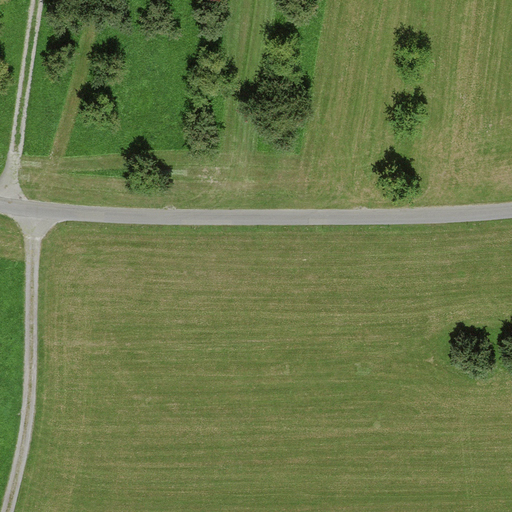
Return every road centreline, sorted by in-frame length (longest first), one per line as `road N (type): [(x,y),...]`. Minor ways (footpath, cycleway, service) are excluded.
road 1 (unclassified): [(511,215),(92,218),(0,206)]
road 2 (track): [(9,511),(29,424),(34,302),(34,231),(11,207)]
road 3 (track): [(41,0),(11,207)]
